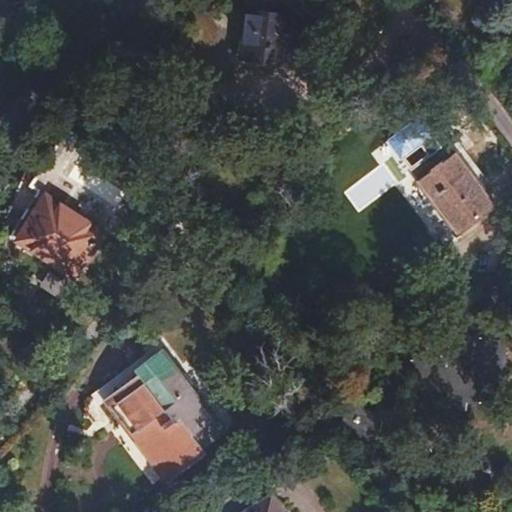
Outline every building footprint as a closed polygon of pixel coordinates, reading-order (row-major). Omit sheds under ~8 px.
[(283,64),(285,47),(307,50),(311,25),(288,21),(289,15),(248,10),(241,59),(283,64)] [(454,234),(491,207),(455,155),(417,182),(454,234)] [(73,280),(101,239),(42,199),(15,240),(73,280)] [(444,408),(464,411),(466,404),(480,406),(482,392),(497,394),(502,356),(509,350),(501,340),(449,333),(413,358),(421,368),(418,388),(437,390),(437,388),(447,390),(444,408)] [(161,461),(173,477),(193,462),(189,458),(217,438),(197,410),(202,406),(161,351),(135,370),(139,376),(110,397),(135,430),(130,433),(154,466),(161,461)] [(278,511),(267,495),(240,511),(278,511)]
